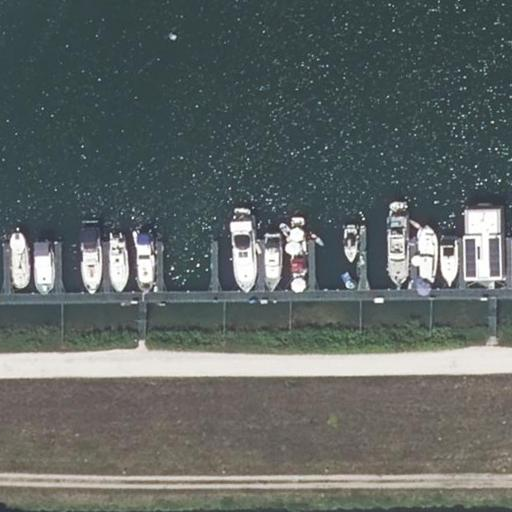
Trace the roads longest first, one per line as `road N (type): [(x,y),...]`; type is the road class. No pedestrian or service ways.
road 1 (track): [(511,363),(0,367)]
road 2 (track): [(511,492),(0,492)]
